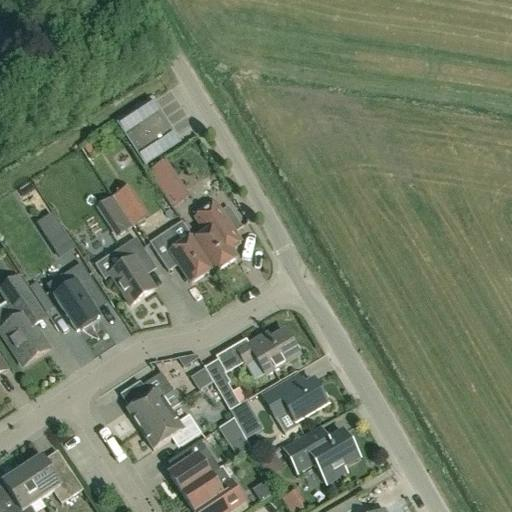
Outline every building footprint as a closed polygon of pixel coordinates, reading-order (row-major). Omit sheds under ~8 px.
[(143,164),(168,147),(170,137),(150,107),(119,128),(143,164)] [(149,173),(163,195),(175,187),(161,165),(149,173)] [(132,229),(148,218),(129,188),(112,199),(132,229)] [(112,199),(95,210),(115,240),(132,229),(112,199)] [(239,243),(219,214),(214,206),(194,219),(205,235),(193,243),(182,226),(181,226),(190,240),(211,272),(213,275),(235,261),(228,251),(239,243)] [(181,226),(169,234),(168,232),(148,245),(164,269),(174,262),(190,285),(211,272),(190,240),(181,226)] [(135,264),(145,257),(134,240),(113,255),(121,268),(108,276),(129,308),(153,292),(135,264)] [(98,319),(94,313),(83,296),(94,288),(80,266),(60,279),(46,288),(53,299),(75,334),(98,319)] [(16,279),(0,289),(0,293),(17,320),(0,331),(0,334),(22,368),(47,352),(26,319),(38,311),(16,279)] [(257,343),(248,348),(245,343),(215,360),(216,363),(223,375),(243,364),(244,366),(254,361),(265,379),(298,360),(284,334),(260,348),(257,343)] [(223,375),(216,363),(203,370),(228,413),(238,407),(226,387),(228,385),(223,375)] [(201,389),(191,367),(173,376),(183,397),(201,389)] [(139,433),(169,413),(161,401),(172,393),(160,375),(140,388),(147,398),(125,413),(139,433)] [(283,438),(297,430),(295,425),(326,408),(312,384),(292,396),(285,385),(261,399),(283,438)] [(238,407),(228,413),(232,421),(237,429),(254,419),(245,403),(238,407)] [(180,449),(200,436),(188,418),(177,425),(169,413),(139,433),(152,453),(174,438),(180,449)] [(223,439),(237,430),(236,427),(232,421),(218,431),(223,439)] [(342,477),(339,471),(357,461),(342,434),(326,444),(319,432),(283,452),(296,475),(314,466),(326,487),(342,477)] [(167,477),(181,497),(219,472),(200,443),(182,455),(187,463),(167,477)] [(264,469),(275,480),(289,466),(278,455),(264,469)] [(21,472),(40,502),(52,494),(60,507),(81,492),(68,472),(54,481),(40,459),(21,472)] [(231,511),(243,505),(228,482),(220,471),(219,472),(181,497),(190,511),(231,511)] [(30,511),(29,509),(40,502),(21,472),(1,485),(15,507),(7,511),(30,511)] [(287,501),(293,511),(308,511),(312,510),(302,493),(287,501)] [(351,501),(332,511),(352,511),(356,510),(351,501)]
